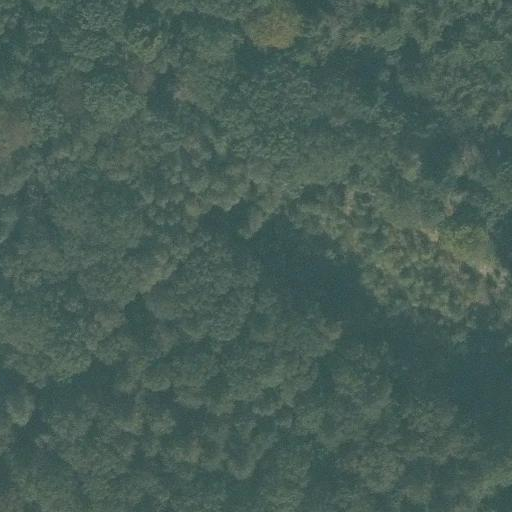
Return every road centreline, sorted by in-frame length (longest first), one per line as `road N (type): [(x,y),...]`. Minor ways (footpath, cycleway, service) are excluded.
road 1 (track): [(291,76),(0,428)]
road 2 (track): [(511,224),(291,76)]
road 3 (track): [(291,76),(180,0)]
